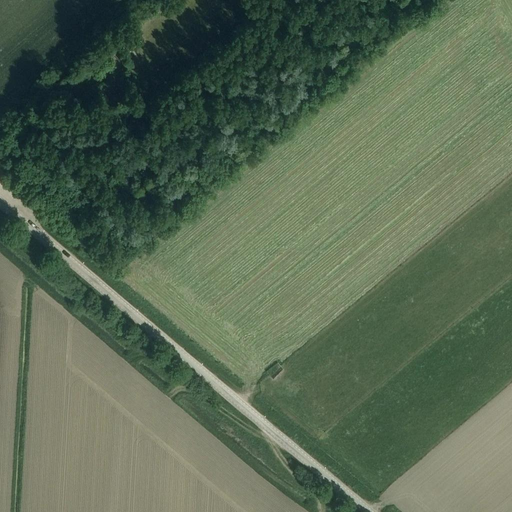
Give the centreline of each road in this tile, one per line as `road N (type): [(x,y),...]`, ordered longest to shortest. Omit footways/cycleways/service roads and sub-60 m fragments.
road 1 (tertiary): [(368,511),(164,337)]
road 2 (tertiary): [(0,199),(164,337)]
